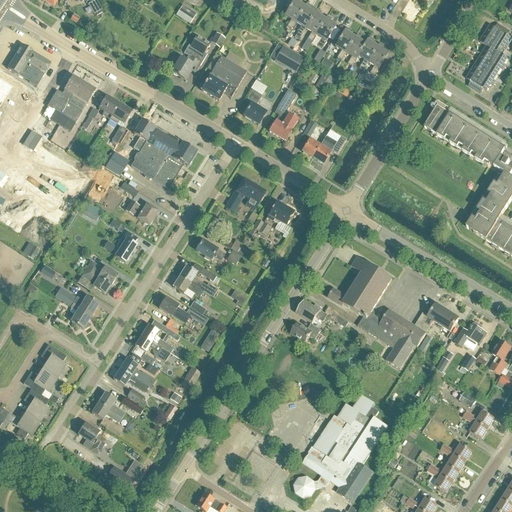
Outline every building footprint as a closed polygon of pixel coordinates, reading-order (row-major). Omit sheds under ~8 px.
[(39,0),(53,8),(58,0),(39,0)] [(96,0),(87,5),(91,14),(95,12),(100,9),(96,0)] [(295,24),(304,8),(298,4),(300,1),(298,0),(294,0),(294,2),(288,10),(284,17),(291,21),(287,27),(291,30),(295,24)] [(291,0),(289,0),(284,8),(288,10),(294,2),(291,0)] [(304,8),(295,24),(301,27),(297,34),(301,36),(305,30),(314,14),(316,11),(310,8),(306,5),(304,8)] [(182,7),(176,17),(189,26),(196,16),(182,7)] [(315,36),(324,21),(319,17),(321,14),(316,11),(314,14),(305,30),(311,33),(307,40),(311,43),(315,36)] [(171,17),(166,24),(171,28),(176,20),(171,17)] [(324,21),(315,36),(321,40),(317,46),(322,49),(335,27),(329,23),(331,20),(326,17),(324,21)] [(154,35),(159,28),(148,21),(145,25),(150,28),(149,31),(154,35)] [(487,48),(500,55),(504,50),(506,51),(509,47),(507,45),(511,39),(507,37),(510,33),(497,25),(495,29),(490,27),(480,43),(487,48)] [(345,55),(354,39),(348,35),(350,32),(346,29),(334,48),(341,52),(337,58),(340,60),(341,61),(345,55)] [(219,50),(226,39),(216,33),(210,44),(219,50)] [(204,53),(209,44),(196,36),(190,47),(188,46),(183,54),(187,56),(184,61),(180,59),(171,74),(184,81),(192,67),(195,68),(197,64),(199,66),(206,54),(204,53)] [(357,57),(364,45),(358,42),(360,39),(356,36),(354,39),(345,55),(351,58),(347,65),(351,67),(357,57)] [(368,64),(376,48),(371,45),(373,41),(368,39),(364,45),(357,57),(363,61),(359,68),(364,70),(368,64)] [(376,48),(368,64),(374,67),(369,74),(374,77),(387,55),(381,51),(383,48),(378,45),(376,48)] [(45,76),(51,66),(32,54),(32,53),(22,47),(7,70),(18,77),(18,76),(29,83),(29,84),(36,89),(44,76),(45,76)] [(283,47),(275,62),(296,74),(304,60),(283,47)] [(477,64),(497,76),(500,70),(503,72),(506,67),(503,66),(507,60),(500,55),(487,48),(477,64)] [(230,99),(246,73),(220,58),(200,91),(219,102),(223,95),(230,99)] [(332,66),(332,65),(324,60),(320,66),(329,72),(329,71),(332,66)] [(311,71),(314,67),(306,62),(303,66),(311,71)] [(493,82),(497,76),(477,64),(467,80),(471,83),(468,87),(481,95),(483,91),(487,93),(490,87),(493,88),(496,84),(493,82)] [(350,72),(346,78),(353,82),(357,76),(350,72)] [(326,94),(334,81),(324,74),(315,88),(326,94)] [(0,108),(13,88),(12,88),(0,80),(0,76),(1,76),(0,75),(0,108)] [(82,115),(96,93),(73,79),(62,96),(57,92),(56,93),(57,93),(47,108),(52,112),(53,111),(76,125),(82,115)] [(255,107),(261,97),(252,91),(247,99),(252,102),(252,104),(251,104),(243,117),(258,126),(265,113),(255,107)] [(286,117),(284,116),(296,96),(288,91),(276,111),(275,113),(279,116),(269,133),(284,142),(290,132),(297,120),(288,114),(286,117)] [(500,107),(504,100),(499,98),(495,104),(500,107)] [(109,122),(119,106),(107,99),(99,112),(104,115),(102,118),(109,122)] [(511,174),(511,162),(511,163),(511,162),(511,156),(505,152),(506,150),(506,149),(507,147),(504,146),(504,145),(503,145),(438,104),(439,105),(426,125),(424,129),(437,137),(488,169),(490,166),(505,175),(502,178),(499,176),(466,229),(473,233),(473,234),(511,257),(511,224),(501,217),(511,200),(511,178),(510,178),(511,174)] [(119,106),(109,122),(117,127),(119,124),(124,127),(132,114),(119,106)] [(365,106),(362,111),(367,114),(370,109),(365,106)] [(89,116),(94,119),(98,112),(94,109),(89,116)] [(89,118),(82,129),(86,131),(93,120),(89,118)] [(155,128),(153,127),(144,122),(144,123),(142,122),(134,137),(140,140),(133,151),(139,155),(155,128)] [(310,140),(318,127),(311,122),(303,136),(310,140)] [(118,146),(127,131),(121,128),(112,142),(118,146)] [(196,153),(166,135),(155,128),(139,155),(138,156),(136,157),(137,159),(136,160),(134,161),(134,163),(131,169),(144,177),(144,178),(146,178),(148,180),(149,182),(151,181),(168,191),(183,167),(186,169),(188,167),(189,167),(191,164),(190,163),(196,153)] [(338,156),(346,141),(340,138),(332,153),(338,156)] [(312,159),(320,147),(309,140),(302,153),(312,159)] [(320,147),(312,159),(323,165),(330,153),(320,147)] [(128,163),(113,154),(110,158),(125,167),(128,163)] [(114,180),(102,172),(99,177),(111,185),(114,180)] [(135,199),(139,193),(123,184),(120,190),(135,199)] [(249,187),(243,184),(238,194),(237,193),(226,211),(234,216),(237,209),(244,199),(245,199),(245,201),(248,203),(246,207),(255,212),(260,203),(262,203),(264,199),(264,198),(265,195),(250,185),(249,187)] [(143,213),(137,210),(139,207),(131,202),(125,212),(148,227),(157,213),(147,207),(143,213)] [(287,210),(277,204),(267,220),(278,227),(281,226),(286,229),(295,215),(293,214),(293,212),(289,209),(287,210)] [(86,205),(82,212),(90,216),(94,210),(86,205)] [(231,224),(237,227),(241,220),(235,217),(231,224)] [(121,234),(125,229),(113,220),(109,226),(121,234)] [(265,237),(270,229),(257,221),(246,239),(250,241),(256,231),(265,237)] [(136,247),(134,246),(138,240),(126,233),(123,238),(127,241),(115,258),(119,261),(119,263),(121,264),(123,263),(125,264),(136,247)] [(221,262),(225,256),(217,252),(217,251),(203,242),(196,252),(205,258),(204,259),(208,261),(209,260),(211,261),(213,257),(221,262)] [(232,252),(237,254),(242,246),(235,242),(230,251),(232,252)] [(27,256),(33,260),(39,250),(34,246),(27,256)] [(251,261),(254,256),(241,248),(238,253),(251,261)] [(236,266),(242,257),(237,254),(232,252),(227,261),(236,266)] [(371,315),(392,281),(357,259),(351,268),(362,276),(347,300),(334,291),(329,300),(343,309),(344,307),(364,320),(359,329),(394,351),(387,363),(400,372),(415,348),(418,350),(426,336),(389,313),(383,323),(371,315)] [(104,272),(92,264),(83,277),(92,283),(95,278),(97,279),(91,288),(105,297),(111,288),(118,278),(106,270),(104,272)] [(190,285),(213,299),(218,292),(208,285),(206,287),(194,279),(197,275),(212,285),(216,278),(195,265),(191,271),(186,268),(179,278),(190,285)] [(65,280),(75,287),(81,277),(77,274),(79,271),(74,268),(65,280)] [(213,299),(190,285),(179,278),(173,289),(183,296),(187,291),(199,299),(203,293),(213,299)] [(54,298),(60,302),(66,293),(60,289),(54,298)] [(66,293),(60,302),(78,314),(71,324),(83,331),(90,321),(83,317),(86,313),(81,309),(68,301),(71,296),(66,293)] [(84,304),(71,296),(68,301),(81,309),(86,313),(83,317),(90,321),(99,306),(87,299),(84,304)] [(185,326),(189,318),(177,310),(178,308),(166,300),(159,311),(171,319),(172,318),(177,321),(185,326)] [(189,308),(202,316),(205,311),(193,303),(189,308)] [(316,310),(305,303),(297,316),(313,326),(317,320),(323,324),(327,317),(321,313),(322,311),(317,308),(316,310)] [(459,320),(436,306),(428,319),(424,316),(417,328),(426,334),(433,323),(450,334),(459,320)] [(197,323),(202,316),(189,308),(185,315),(189,318),(197,323)] [(346,330),(349,325),(337,317),(334,323),(346,330)] [(141,337),(170,356),(174,350),(165,345),(170,339),(178,344),(181,339),(154,323),(150,328),(148,327),(141,337)] [(309,331),(298,325),(291,336),(306,346),(310,338),(316,342),(322,332),(312,326),(309,331)] [(464,331),(455,345),(462,350),(465,347),(472,352),(477,346),(480,348),(488,336),(474,327),(469,334),(464,331)] [(170,356),(141,337),(135,348),(146,355),(149,350),(154,353),(153,354),(154,357),(165,364),(170,356)] [(206,340),(201,348),(208,353),(213,345),(206,340)] [(500,379),(508,366),(503,364),(511,351),(500,344),(492,357),(497,360),(490,373),(500,379)] [(365,345),(362,350),(367,354),(371,348),(365,345)] [(43,370),(58,379),(67,366),(63,363),(67,358),(49,347),(41,358),(48,362),(43,370)] [(155,361),(145,355),(141,360),(151,366),(155,361)] [(462,370),(468,374),(476,362),(469,358),(462,370)] [(444,360),(436,371),(441,375),(449,363),(444,360)] [(480,360),(477,365),(484,369),(487,364),(480,360)] [(143,390),(145,387),(150,391),(155,383),(144,375),(142,376),(135,371),(138,368),(127,361),(120,371),(131,378),(136,382),(138,379),(142,381),(138,387),(143,390)] [(146,371),(154,376),(157,371),(149,366),(146,371)] [(49,393),(58,379),(43,370),(38,378),(31,374),(24,385),(32,390),(42,397),(45,391),(49,393)] [(150,391),(145,387),(143,390),(138,387),(142,381),(138,379),(136,382),(131,378),(120,371),(114,381),(124,388),(127,385),(145,396),(149,390),(150,391)] [(186,378),(181,386),(190,392),(195,384),(186,378)] [(511,392),(511,390),(511,383),(503,378),(496,389),(501,393),(504,388),(511,392)] [(439,382),(434,390),(438,393),(444,385),(439,382)] [(50,401),(42,397),(32,390),(24,402),(31,406),(26,414),(41,423),(50,409),(46,407),(50,401)] [(140,406),(144,400),(132,392),(128,399),(140,406)] [(174,394),(170,401),(177,405),(181,399),(174,394)] [(121,415),(122,414),(112,407),(116,402),(105,395),(99,405),(111,413),(119,418),(121,415)] [(471,411),(477,403),(464,395),(459,404),(471,411)] [(53,396),(50,401),(56,405),(59,400),(53,396)] [(151,405),(160,410),(165,401),(156,397),(151,405)] [(374,410),(376,407),(362,398),(353,411),(347,407),(335,426),(331,424),(304,466),(322,478),(319,484),(315,484),(308,479),(300,481),(295,488),(297,497),(304,501),(311,499),(316,492),(327,490),(331,484),(341,491),(338,496),(353,506),(373,475),(363,468),(389,430),(374,420),(379,413),(374,410)] [(134,414),(138,407),(125,399),(121,405),(134,414)] [(445,401),(442,405),(454,413),(457,409),(445,401)] [(122,420),(119,418),(111,413),(99,405),(92,416),(103,423),(106,417),(118,425),(122,420)] [(0,428),(3,424),(9,414),(0,408),(0,428)] [(154,409),(146,418),(154,425),(161,415),(154,409)] [(464,417),(489,432),(495,422),(484,414),(480,419),(474,416),(473,417),(466,413),(461,410),(459,414),(464,416),(464,417)] [(167,413),(164,419),(170,423),(173,417),(167,413)] [(32,437),(41,423),(26,414),(21,421),(9,414),(3,424),(8,427),(11,423),(20,429),(17,435),(25,440),(28,434),(32,437)] [(482,442),(489,432),(464,417),(462,420),(469,424),(468,426),(474,429),(471,435),(482,442)] [(98,457),(106,444),(97,438),(100,435),(85,425),(77,437),(85,442),(82,447),(91,452),(98,457)] [(417,428),(413,438),(422,442),(426,432),(417,428)] [(441,450),(467,465),(473,455),(461,447),(458,453),(452,449),(451,450),(444,446),(441,450)] [(460,475),(467,465),(441,450),(440,453),(446,457),(445,458),(452,462),(448,468),(460,475)] [(420,457),(432,463),(433,461),(422,454),(420,457)] [(392,461),(389,466),(395,470),(398,465),(392,461)] [(460,475),(448,468),(445,473),(439,469),(438,471),(432,467),(431,468),(429,467),(428,468),(454,485),(460,475)] [(126,476),(114,468),(110,475),(109,477),(121,485),(125,487),(127,488),(128,487),(129,486),(133,480),(136,474),(134,473),(130,470),(126,476)] [(447,495),(454,485),(428,468),(426,471),(428,472),(427,475),(435,480),(429,489),(433,492),(435,488),(447,495)] [(511,493),(509,492),(503,502),(511,507),(511,493)] [(223,511),(226,509),(219,505),(214,502),(214,501),(204,495),(196,508),(201,511),(207,511),(210,509),(214,511),(223,511)] [(407,503),(408,501),(405,499),(401,504),(403,505),(401,510),(404,511),(407,507),(413,511),(415,508),(407,503)] [(409,500),(408,501),(407,503),(415,508),(420,511),(421,511),(434,511),(438,507),(427,500),(423,506),(417,502),(416,504),(409,500)] [(511,511),(511,507),(503,502),(496,511),(511,511)] [(380,503),(374,511),(382,511),(386,507),(380,503)]
